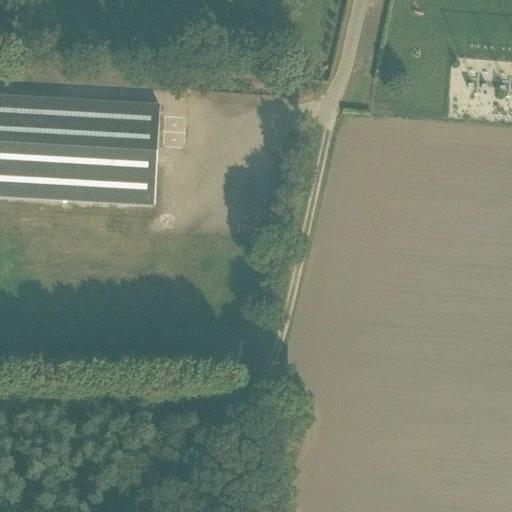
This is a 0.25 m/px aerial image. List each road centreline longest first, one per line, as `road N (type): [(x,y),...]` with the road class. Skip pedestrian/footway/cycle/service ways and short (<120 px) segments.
road 1 (track): [(329,114),(279,338),(237,407)]
road 2 (track): [(237,407),(162,511)]
